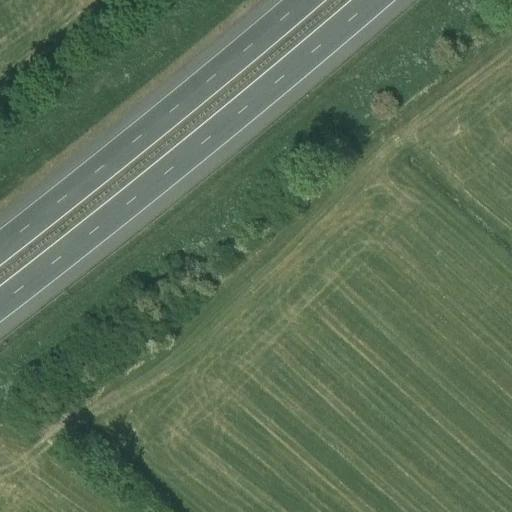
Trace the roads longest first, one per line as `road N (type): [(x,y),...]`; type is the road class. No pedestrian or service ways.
road 1 (motorway): [(0,304),(370,0)]
road 2 (motorway): [(303,0),(0,246)]
